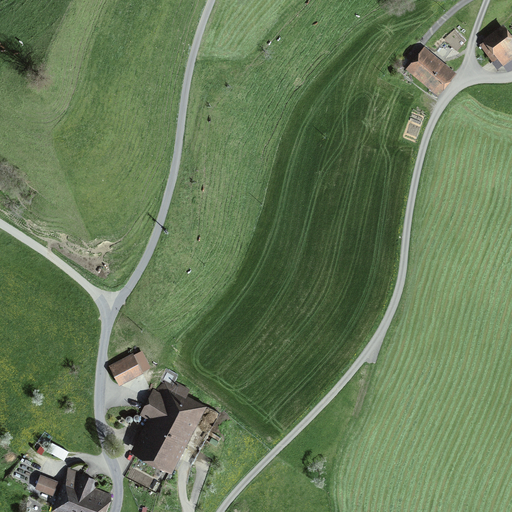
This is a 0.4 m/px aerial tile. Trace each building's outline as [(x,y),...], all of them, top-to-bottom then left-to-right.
[(498,55),(504,63),(511,56),(511,36),(510,38),(505,30),(483,47),(492,59),(498,55)] [(437,89),(450,73),(423,51),(410,67),(437,89)] [(141,370),(134,356),(112,368),(119,381),(141,370)] [(147,411),(156,416),(138,451),(167,466),(192,419),(194,421),(196,417),(193,416),(197,410),(203,413),(178,458),(191,465),(219,413),(186,394),(189,389),(174,381),(178,374),(166,367),(159,379),(164,382),(157,390),(158,390),(147,411)] [(51,438),(48,448),(66,455),(70,446),(51,438)] [(100,511),(106,499),(97,495),(96,497),(88,494),(92,485),(79,480),(79,476),(68,472),(50,511),(68,511),(69,509),(77,511),(100,511)] [(39,475),(34,487),(52,494),(57,482),(39,475)]
